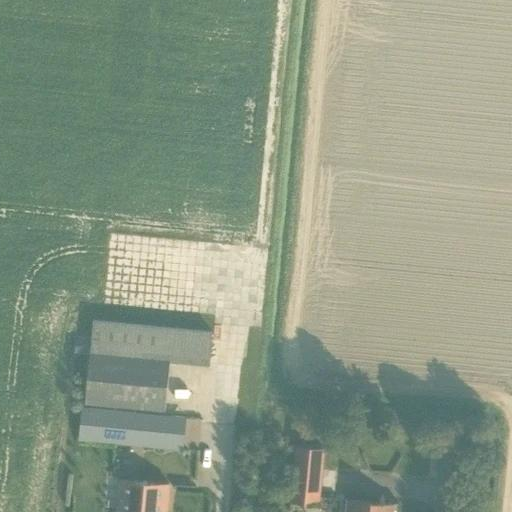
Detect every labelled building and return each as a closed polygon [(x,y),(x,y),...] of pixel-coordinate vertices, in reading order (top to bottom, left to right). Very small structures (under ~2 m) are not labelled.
[(94,320),(86,403),(166,411),(171,361),(175,328),(101,321),(94,320)] [(85,408),(82,440),(133,446),(169,449),(173,417),(85,408)] [(290,502),(320,505),(326,448),(296,445),(290,502)] [(117,511),(166,511),(168,484),(120,479),(117,511)] [(345,511),(394,511),(396,503),(347,499),(345,511)]
